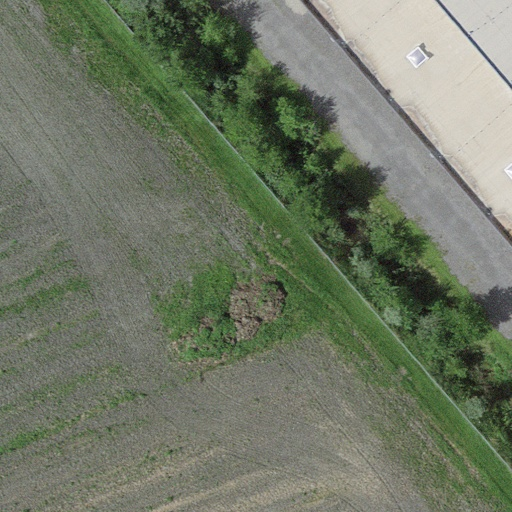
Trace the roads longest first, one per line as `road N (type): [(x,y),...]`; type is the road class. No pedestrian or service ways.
road 1 (track): [(500,511),(247,201)]
road 2 (track): [(511,301),(251,0)]
